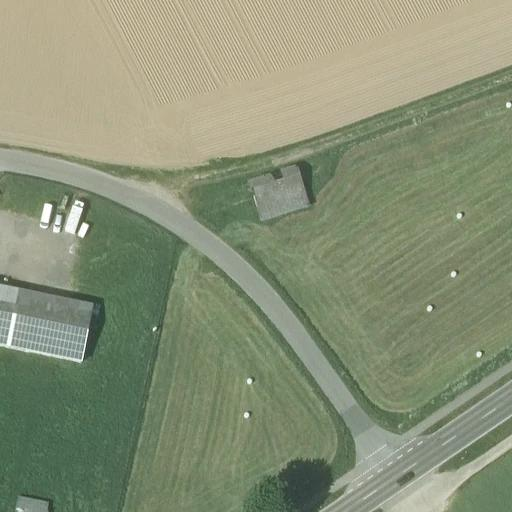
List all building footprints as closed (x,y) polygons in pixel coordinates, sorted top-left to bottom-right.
[(296,171),(248,187),(253,201),(300,185),(296,171)] [(300,185),(253,201),(260,224),(308,208),(300,185)] [(66,206),(67,197),(41,193),(39,202),(66,206)] [(92,311),(0,291),(0,347),(81,365),(92,311)] [(46,511),(48,507),(17,500),(14,511),(46,511)]
